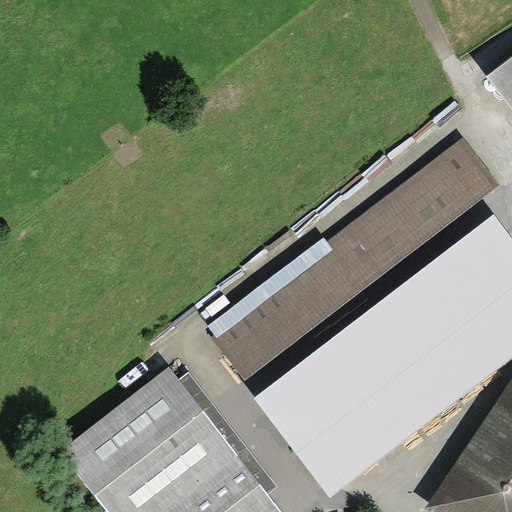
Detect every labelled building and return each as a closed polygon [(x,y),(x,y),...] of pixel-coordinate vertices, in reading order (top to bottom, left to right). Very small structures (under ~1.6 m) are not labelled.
[(511,56),(489,74),(511,103),(511,56)] [(247,376),(498,183),(463,139),(327,243),(324,238),(209,327),(247,376)] [(511,353),(511,239),(493,215),(256,400),(330,495),(511,353)] [(281,511),(282,511),(165,366),(58,450),(107,511),(281,511)] [(511,511),(511,376),(422,511),(511,511)]
